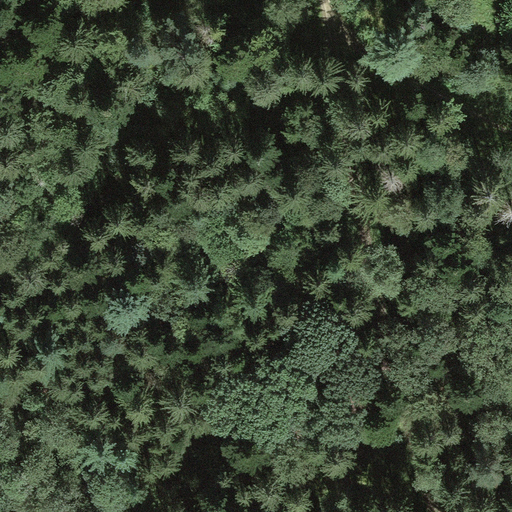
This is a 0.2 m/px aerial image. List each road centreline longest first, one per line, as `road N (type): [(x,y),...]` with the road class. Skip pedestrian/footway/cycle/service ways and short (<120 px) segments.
road 1 (track): [(439,511),(372,250),(326,0)]
road 2 (track): [(511,138),(400,74),(328,11)]
road 3 (track): [(372,250),(382,201),(413,170),(471,146),(511,142)]
